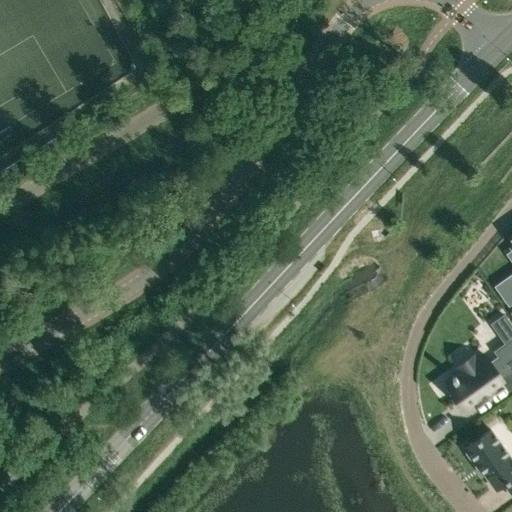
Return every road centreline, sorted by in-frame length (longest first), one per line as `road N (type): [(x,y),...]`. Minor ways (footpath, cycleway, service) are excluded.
road 1 (tertiary): [(60,511),(501,49)]
road 2 (tertiary): [(0,362),(121,294),(178,251),(224,198),(299,84)]
road 3 (residential): [(470,511),(420,445),(409,370),(432,306),(511,210)]
road 4 (unclassified): [(299,84),(268,68),(241,66),(0,209)]
